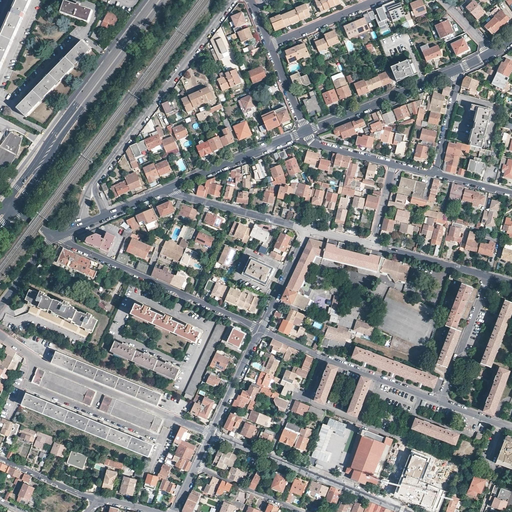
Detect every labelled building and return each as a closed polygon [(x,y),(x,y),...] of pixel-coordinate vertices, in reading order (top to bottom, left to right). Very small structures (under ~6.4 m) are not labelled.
[(17,0),(0,40),(0,70),(31,0),(17,0)] [(64,0),(60,12),(88,22),(92,10),(80,6),(81,4),(76,3),(76,4),(64,0)] [(327,0),(315,0),(321,11),(331,7),(327,0)] [(421,0),(419,0),(410,4),(413,11),(411,11),(410,12),(412,15),(413,16),(426,10),(421,0)] [(473,1),(466,7),(474,15),(477,19),(484,12),(473,1)] [(405,15),(400,2),(387,7),(392,20),(405,15)] [(306,4),(297,8),(297,9),(301,19),(302,20),(311,16),(306,4)] [(387,19),(382,6),(375,9),(377,14),(374,15),(372,10),(367,13),(371,20),(375,18),(379,27),(386,25),(384,21),(387,19)] [(465,9),(472,16),(474,15),(466,7),(465,9)] [(496,8),(491,12),(502,24),(509,18),(501,9),(499,11),(496,8)] [(297,9),(281,16),(280,14),(270,19),(274,29),(281,26),(282,28),(286,26),(285,25),(290,22),(291,24),(301,19),(297,9)] [(108,11),(101,26),(109,30),(111,25),(114,27),(116,21),(114,20),(117,16),(108,11)] [(236,33),(243,30),(241,26),(247,23),(245,19),(244,19),(243,17),(244,17),(242,12),(232,17),(236,28),(234,29),(236,33)] [(354,22),(359,34),(369,30),(366,24),(371,21),(371,20),(367,13),(363,14),(364,18),(354,22)] [(405,16),(407,23),(402,24),(403,28),(413,25),(410,15),(405,16)] [(494,16),(484,26),(493,34),(502,25),(494,16)] [(447,19),(435,25),(440,38),(453,33),(447,19)] [(354,22),(343,26),(348,38),(359,34),(354,22)] [(249,28),(238,33),(242,43),(253,38),(249,28)] [(105,36),(94,30),(91,37),(101,43),(105,36)] [(334,30),(324,35),(325,37),(326,39),(329,46),(339,42),(334,30)] [(213,43),(220,60),(225,58),(223,54),(228,51),(222,38),(217,40),(218,42),(213,43)] [(317,38),(314,39),(318,50),(329,46),(326,39),(319,42),(318,40),(317,38)] [(463,38),(451,43),(456,54),(469,48),(463,38)] [(82,41),(16,108),(26,117),(92,50),(82,41)] [(375,45),(373,41),(365,45),(368,53),(375,50),(374,47),(372,48),(372,46),(375,45)] [(305,43),(294,47),(299,58),(310,54),(305,43)] [(428,46),(421,49),(426,60),(442,54),(438,45),(429,48),(428,46)] [(255,49),(251,51),(254,56),(263,52),(261,46),(255,49)] [(289,63),(299,59),(299,58),(294,47),(286,50),(288,56),(286,56),(289,63)] [(411,58),(391,67),(393,71),(396,80),(400,78),(400,79),(413,74),(413,73),(417,71),(411,58)] [(511,60),(507,58),(504,63),(502,62),(497,72),(507,76),(511,66),(511,60)] [(266,76),(264,72),(261,65),(248,70),(253,81),(266,76)] [(227,76),(232,88),(241,83),(236,70),(226,74),(227,76)] [(382,85),(383,86),(396,80),(393,71),(389,73),(388,71),(378,75),(379,76),(382,85)] [(301,77),(300,72),(292,75),(296,84),(304,80),(306,84),(311,82),(308,74),(301,77)] [(497,72),(492,83),(496,85),(495,87),(502,91),(503,89),(508,91),(510,86),(508,85),(509,82),(507,81),(509,77),(507,76),(497,72)] [(292,75),(290,76),(295,87),(302,84),(304,87),(311,84),(311,82),(306,84),(304,80),(296,84),(292,75)] [(223,91),(232,88),(227,76),(220,78),(218,79),(223,91)] [(379,76),(365,82),(369,91),(382,85),(379,76)] [(464,79),(462,86),(469,88),(469,90),(475,92),(477,85),(474,84),(474,83),(474,80),(466,76),(464,79)] [(344,77),(333,81),(341,99),(351,95),(344,77)] [(365,80),(355,84),(359,95),(369,91),(365,82),(365,80)] [(433,98),(430,110),(444,114),(446,108),(442,107),(445,95),(449,96),(451,87),(444,86),(442,94),(435,92),(434,97),(433,98)] [(209,89),(189,97),(194,108),(214,100),(209,89)] [(334,89),(323,94),(328,105),(339,100),(334,89)] [(250,95),(238,101),(242,110),(244,113),(251,110),(250,107),(255,104),(251,95),(252,95),(250,91),(248,91),(250,95)] [(419,113),(421,106),(421,104),(424,92),(419,94),(418,101),(415,101),(411,103),(407,104),(409,108),(410,108),(412,107),(413,109),(414,114),(418,113),(419,113)] [(322,111),(316,95),(311,96),(312,99),(309,101),(308,98),(303,100),(309,113),(317,110),(318,113),(322,111)] [(188,114),(195,111),(194,108),(189,97),(182,100),(188,114)] [(163,104),(167,115),(180,109),(176,99),(163,104)] [(487,107),(472,103),(471,110),(478,112),(469,145),(480,148),(481,148),(491,109),(487,108),(487,107)] [(209,113),(211,117),(213,116),(212,113),(221,109),(223,112),(224,111),(221,104),(208,110),(209,113)] [(427,106),(421,104),(421,106),(419,113),(416,124),(440,130),(441,125),(438,124),(441,114),(432,112),(429,122),(423,121),(426,109),(427,106)] [(406,105),(395,110),(399,119),(403,118),(410,115),(406,105)] [(282,126),(292,122),(287,109),(286,106),(276,111),(277,113),(282,126)] [(381,110),(377,112),(379,117),(381,121),(383,125),(383,126),(385,126),(385,124),(396,120),(392,111),(383,114),(381,110)] [(274,111),(261,116),(268,131),(281,125),(279,121),(274,111)] [(354,121),(352,122),(357,133),(361,131),(359,128),(365,125),(363,119),(355,122),(354,121)] [(230,132),(233,131),(228,120),(224,122),(227,130),(223,132),(224,136),(221,137),(225,147),(234,143),(230,132)] [(369,126),(370,127),(371,130),(383,125),(381,121),(369,126)] [(352,122),(335,129),(334,131),(336,134),(338,135),(342,134),(343,138),(354,134),(355,137),(354,140),(357,141),(357,140),(358,135),(357,133),(352,122)] [(252,135),(246,123),(239,126),(235,127),(240,140),(252,135)] [(185,124),(173,129),(178,140),(190,136),(185,124)] [(385,126),(383,126),(384,129),(382,130),(380,138),(382,138),(382,141),(394,144),(394,143),(396,132),(392,131),(393,126),(385,126)] [(437,132),(423,128),(422,133),(420,138),(428,140),(427,144),(433,146),(433,142),(434,142),(437,132)] [(146,143),(145,143),(147,147),(148,149),(150,154),(150,155),(154,153),(152,149),(163,144),(162,142),(161,138),(158,131),(150,134),(151,136),(145,139),(146,143)] [(357,141),(356,145),(360,146),(360,144),(372,147),(376,131),(372,132),(367,133),(358,135),(357,140),(357,141)] [(22,138),(11,132),(5,149),(0,158),(0,165),(6,168),(17,155),(22,138)] [(405,134),(396,132),(394,143),(398,144),(395,153),(405,155),(409,142),(403,141),(405,134)] [(162,142),(163,144),(168,156),(180,152),(174,137),(162,142)] [(224,148),(219,137),(209,142),(213,152),(224,148)] [(144,141),(130,147),(135,158),(141,155),(140,152),(148,149),(147,147),(145,143),(144,141)] [(210,154),(212,153),(208,143),(198,148),(202,157),(209,154),(210,154)] [(435,151),(436,147),(433,146),(427,144),(423,143),(422,146),(418,145),(415,156),(427,159),(429,149),(435,151)] [(457,145),(449,143),(447,150),(445,150),(444,153),(447,154),(459,157),(463,158),(463,156),(459,155),(461,149),(465,151),(465,153),(469,153),(471,145),(467,144),(467,146),(457,143),(457,145)] [(135,158),(130,147),(127,152),(131,163),(133,162),(137,173),(141,172),(139,167),(135,158)] [(319,166),(321,159),(323,151),(318,149),(317,153),(308,151),(305,162),(319,166)] [(335,163),(334,165),(348,168),(350,163),(351,158),(347,157),(339,155),(337,154),(335,163)] [(459,157),(447,154),(445,160),(448,161),(447,164),(446,164),(445,167),(444,166),(443,169),(445,171),(455,174),(459,157)] [(511,160),(502,157),(499,170),(505,171),(504,176),(511,178),(511,160)] [(301,172),(295,158),(290,161),(286,162),(292,176),(301,172)] [(474,161),(470,160),(467,171),(474,172),(478,158),(475,158),(474,161)] [(481,159),(478,158),(474,172),(482,174),(484,163),(481,162),(481,159)] [(319,166),(318,168),(328,171),(330,162),(321,159),(319,166)] [(173,172),(168,160),(156,166),(161,177),(173,172)] [(378,166),(372,165),(372,163),(370,162),(366,176),(365,179),(368,179),(368,176),(375,178),(376,174),(376,171),(378,166)] [(350,163),(348,168),(347,174),(356,177),(357,177),(357,175),(355,174),(357,165),(350,163)] [(266,178),(261,164),(253,167),(256,174),(256,180),(261,179),(266,178)] [(157,172),(154,165),(144,169),(150,183),(155,181),(154,177),(159,175),(157,172)] [(277,181),(278,185),(281,184),(288,184),(286,180),(280,182),(279,181),(283,179),(282,176),(285,175),(281,166),(275,169),(274,169),(271,170),(276,182),(277,181)] [(338,186),(343,188),(344,186),(346,176),(341,174),(338,186)] [(362,182),(352,179),(353,177),(347,175),(344,186),(350,188),(356,189),(356,187),(358,186),(360,187),(362,182)] [(137,176),(126,180),(127,181),(131,191),(141,187),(137,176)] [(412,196),(422,199),(423,195),(426,182),(413,179),(412,181),(411,181),(411,179),(401,176),(399,187),(397,187),(396,192),(403,194),(403,193),(409,195),(410,191),(413,191),(412,196)] [(215,184),(216,178),(212,180),(211,183),(212,183),(209,194),(220,197),(223,187),(215,184)] [(197,195),(207,197),(211,183),(212,180),(208,182),(206,187),(200,186),(199,190),(195,189),(195,192),(197,193),(197,195)] [(131,191),(127,181),(115,186),(119,196),(131,191)] [(439,182),(434,181),(429,200),(433,202),(439,182)] [(288,184),(281,184),(278,197),(284,199),(286,192),(291,193),(292,191),(294,192),(297,183),(296,183),(291,183),(288,184)] [(338,192),(342,193),(343,188),(338,186),(335,185),(329,183),(329,184),(328,188),(338,191),(338,192)] [(305,200),(309,202),(311,195),(313,187),(312,187),(300,184),(297,194),(306,197),(305,200)] [(458,186),(450,184),(448,194),(453,196),(460,197),(460,199),(459,200),(460,200),(461,200),(464,187),(458,186)] [(231,199),(234,188),(227,186),(224,197),(231,199)] [(347,194),(354,196),(356,189),(350,188),(344,186),(343,188),(342,193),(347,194)] [(313,187),(311,195),(314,196),(312,202),(321,205),(325,191),(313,187)] [(263,203),(273,204),(275,189),(264,188),(263,203)] [(475,192),(465,189),(462,200),(472,202),(475,192)] [(104,192),(108,201),(112,199),(109,190),(104,192)] [(327,191),(324,204),(329,205),(333,206),(334,202),(335,203),(338,194),(327,191)] [(248,204),(249,198),(248,198),(248,194),(238,192),(237,203),(248,204)] [(479,193),(475,192),(472,202),(472,206),(478,208),(479,204),(483,206),(485,197),(479,196),(479,193)] [(368,193),(364,205),(365,205),(368,195),(379,198),(380,196),(373,194),(368,193)] [(388,206),(403,209),(406,196),(397,194),(395,202),(389,200),(388,206)] [(366,205),(377,208),(379,198),(368,195),(365,205),(364,205),(363,211),(360,221),(366,223),(367,222),(368,218),(364,218),(365,214),(366,214),(367,211),(365,210),(366,205)] [(335,218),(344,220),(347,209),(346,208),(345,210),(341,208),(342,204),(344,204),(346,198),(341,196),(335,218)] [(412,202),(426,206),(427,200),(422,199),(412,196),(411,196),(410,199),(412,200),(412,202)] [(362,208),(364,199),(355,197),(353,206),(362,208)] [(500,202),(492,200),(489,211),(484,210),(481,223),(481,224),(494,227),(500,202)] [(162,218),(169,215),(169,214),(175,212),(171,202),(158,208),(162,218)] [(198,211),(181,204),(180,207),(182,208),(179,215),(194,221),(198,211)] [(139,224),(141,228),(146,226),(148,231),(157,227),(157,229),(159,228),(157,223),(156,223),(155,222),(158,221),(158,220),(153,209),(136,217),(139,224)] [(408,213),(397,210),(395,220),(405,223),(408,213)] [(224,219),(208,213),(204,223),(220,229),(224,219)] [(428,216),(426,220),(425,225),(424,225),(422,233),(431,235),(434,227),(431,226),(433,222),(434,217),(428,216)] [(140,227),(139,224),(136,217),(126,221),(127,223),(129,227),(130,226),(132,231),(140,227)] [(318,226),(320,219),(313,217),(312,224),(318,226)] [(510,218),(505,217),(504,224),(503,229),(507,230),(506,232),(509,233),(508,237),(511,238),(511,237),(511,231),(511,232),(511,231),(511,222),(509,222),(510,218)] [(382,229),(394,233),(396,226),(393,226),(394,221),(385,219),(383,226),(382,229)] [(242,242),(247,244),(250,236),(252,233),(243,228),(244,226),(235,222),(232,227),(230,233),(236,236),(235,237),(243,240),(242,242)] [(459,244),(460,244),(461,240),(463,235),(459,234),(460,229),(464,230),(465,226),(455,223),(452,222),(451,227),(450,226),(449,233),(446,232),(444,240),(450,242),(451,240),(459,243),(459,244)] [(412,234),(413,230),(418,231),(419,227),(403,223),(401,231),(409,233),(412,234)] [(258,226),(256,225),(253,231),(252,233),(250,236),(265,243),(269,234),(257,228),(258,226)] [(439,230),(435,229),(432,241),(437,242),(437,241),(441,241),(444,228),(440,228),(439,230)] [(476,231),(470,229),(467,242),(465,247),(465,248),(478,252),(480,242),(474,241),(476,231)] [(215,236),(200,230),(196,239),(205,243),(205,242),(211,245),(215,236)] [(497,234),(487,231),(486,237),(498,240),(500,235),(497,234)] [(114,243),(113,242),(116,237),(107,233),(104,240),(101,238),(101,237),(96,234),(88,238),(86,242),(109,252),(112,246),(113,247),(114,243)] [(291,238),(281,234),(273,252),(272,252),(270,256),(282,261),(284,258),(282,257),(291,238)] [(144,244),(146,239),(142,238),(140,243),(133,240),(128,252),(146,260),(151,247),(144,244)] [(185,239),(181,248),(186,250),(190,241),(185,239)] [(282,298),(282,300),(292,305),(305,311),(311,299),(303,296),(300,294),(301,294),(301,293),(301,292),(300,291),(299,291),(300,288),(317,252),(324,254),(327,243),(318,241),(310,239),(295,271),(283,297),(282,298)] [(327,243),(324,254),(381,269),(388,275),(390,274),(395,282),(399,280),(406,282),(409,267),(400,264),(400,262),(386,258),(387,256),(387,255),(377,252),(377,255),(370,254),(370,255),(365,253),(365,255),(344,250),(345,248),(340,247),(341,242),(327,239),(327,243)] [(181,248),(165,241),(163,247),(183,256),(186,250),(181,248)] [(489,245),(480,242),(478,252),(492,255),(495,246),(494,246),(495,243),(490,241),(489,245)] [(511,245),(505,244),(501,259),(505,260),(506,258),(511,259),(511,245)] [(73,251),(59,245),(53,259),(92,277),(91,278),(93,279),(96,271),(88,267),(91,260),(77,254),(73,252),(73,251)] [(162,249),(160,255),(180,264),(183,256),(163,247),(162,249)] [(227,247),(224,251),(226,252),(225,253),(223,253),(222,254),(220,258),(218,263),(228,267),(236,251),(227,247)] [(118,256),(116,260),(126,265),(129,257),(119,253),(118,256)] [(275,268),(251,256),(242,274),(266,285),(271,277),(275,268)] [(136,269),(146,273),(149,266),(139,262),(136,269)] [(112,268),(103,264),(101,269),(110,273),(112,268)] [(169,270),(156,264),(155,267),(151,276),(161,280),(170,284),(174,276),(168,273),(169,270)] [(176,276),(174,276),(170,284),(181,289),(186,278),(189,280),(191,275),(183,271),(180,276),(178,275),(177,275),(176,276)] [(223,279),(216,277),(214,282),(216,283),(211,292),(215,294),(218,295),(226,298),(230,289),(220,285),(223,279)] [(472,287),(461,283),(454,304),(464,308),(468,298),(472,287)] [(226,298),(225,301),(228,303),(229,301),(236,305),(242,293),(235,290),(230,288),(230,289),(226,298)] [(50,297),(47,296),(44,295),(45,293),(41,291),(40,293),(37,291),(34,290),(34,291),(30,289),(26,299),(29,300),(28,301),(35,305),(41,308),(45,309),(45,308),(49,309),(53,310),(52,311),(57,313),(57,314),(58,315),(65,318),(69,319),(70,318),(73,319),(72,320),(76,322),(75,323),(78,325),(85,328),(88,329),(89,328),(92,330),(97,319),(93,317),(91,316),(91,315),(92,314),(87,312),(87,313),(86,314),(84,313),(81,311),(80,312),(77,310),(74,308),(74,307),(70,306),(68,305),(68,303),(69,303),(65,301),(64,302),(64,303),(61,302),(58,300),(57,301),(54,299),(54,300),(50,298),(50,297)] [(242,292),(242,293),(236,305),(242,307),(243,306),(249,309),(249,310),(253,312),(259,298),(248,294),(248,295),(242,292)] [(511,313),(511,302),(505,300),(501,310),(497,321),(507,325),(511,313)] [(193,329),(194,326),(188,323),(187,326),(172,319),(173,316),(166,313),(165,316),(150,309),(151,306),(145,303),(144,306),(136,302),(131,313),(166,330),(195,343),(200,332),(193,329)] [(341,325),(352,329),(360,308),(349,304),(341,325)] [(454,304),(445,325),(450,328),(455,330),(460,318),(464,308),(454,304)] [(300,325),(303,319),(305,315),(291,309),(286,320),(293,323),(293,322),(300,325)] [(301,338),(305,329),(293,323),(286,320),(284,319),(279,331),(288,335),(289,333),(301,338)] [(189,394),(192,395),(216,343),(225,323),(219,320),(200,360),(185,392),(189,394)] [(357,320),(352,333),(369,339),(373,326),(357,320)] [(507,325),(497,321),(493,331),(488,342),(499,346),(507,325)] [(337,329),(329,326),(325,335),(324,337),(330,339),(328,345),(337,348),(338,345),(344,347),(346,348),(348,343),(345,342),(346,338),(349,339),(351,334),(342,331),(341,335),(335,333),(337,329)] [(239,347),(245,334),(233,328),(227,341),(234,344),(239,347)] [(455,330),(450,328),(443,346),(455,350),(458,341),(462,332),(455,330)] [(288,346),(282,343),(272,338),(269,344),(273,345),(271,348),(278,352),(279,350),(285,353),(288,346)] [(179,369),(140,352),(115,340),(110,350),(123,356),(174,380),(179,369)] [(499,346),(488,342),(485,351),(480,363),(491,367),(499,346)] [(300,351),(288,346),(285,353),(282,359),(286,361),(291,352),(298,355),(300,351)] [(436,364),(447,369),(451,360),(455,350),(443,346),(436,364)] [(368,351),(356,347),(352,357),(365,362),(379,367),(383,357),(372,353),(373,353),(368,351)] [(56,351),(52,362),(60,366),(79,373),(99,381),(118,389),(150,402),(155,404),(157,405),(162,395),(56,351)] [(274,370),(278,361),(275,360),(277,357),(266,351),(264,356),(265,357),(270,359),(267,367),(265,372),(272,375),(274,370)] [(216,352),(210,365),(212,366),(213,365),(224,369),(229,358),(216,352)] [(0,364),(8,369),(13,356),(8,354),(5,360),(1,359),(0,358),(0,364)] [(303,365),(302,368),(308,371),(309,368),(309,367),(313,358),(307,356),(303,365)] [(267,367),(270,359),(265,357),(262,365),(267,367)] [(394,361),(383,357),(379,367),(379,368),(393,373),(406,378),(407,377),(410,368),(399,363),(394,361)] [(338,367),(328,364),(326,371),(325,370),(324,372),(323,376),(324,376),(321,382),(331,386),(338,367)] [(0,374),(0,375),(7,379),(8,376),(5,374),(5,375),(1,373),(4,368),(0,365),(0,374)] [(281,379),(294,385),(297,379),(294,378),(296,374),(305,378),(307,372),(294,366),(293,368),(291,372),(285,369),(281,379)] [(494,383),(492,389),(502,393),(510,371),(500,367),(497,375),(496,375),(495,377),(494,380),(495,380),(494,383)] [(43,370),(38,368),(33,381),(37,383),(54,390),(86,404),(89,405),(95,391),(70,381),(43,370)] [(422,372),(410,368),(407,377),(420,382),(434,388),(438,378),(426,374),(427,373),(422,371),(422,372)] [(207,370),(204,377),(208,379),(207,382),(217,387),(220,380),(210,375),(211,372),(207,370)] [(262,373),(262,371),(261,370),(257,380),(263,382),(266,375),(262,373)] [(273,379),(275,376),(272,375),(265,372),(262,371),(262,373),(266,375),(263,382),(257,380),(255,383),(261,386),(270,389),(271,387),(268,385),(270,378),(273,379)] [(281,379),(275,376),(273,379),(273,381),(284,386),(288,388),(293,390),(295,385),(294,385),(281,379)] [(370,380),(361,376),(354,395),(363,398),(366,392),(367,390),(368,387),(368,386),(370,380)] [(259,391),(261,386),(255,383),(251,382),(247,391),(242,389),(240,394),(248,398),(253,399),(254,397),(257,390),(259,391)] [(331,386),(321,382),(319,389),(318,389),(317,391),(316,393),(317,394),(315,400),(324,404),(331,386)] [(270,389),(261,386),(259,391),(259,393),(267,396),(267,395),(273,397),(276,392),(270,389)] [(285,395),(288,388),(284,386),(280,394),(285,395)] [(490,395),(488,398),(486,403),(487,403),(483,411),(493,415),(502,393),(492,389),(490,395)] [(141,439),(123,432),(124,430),(122,430),(121,429),(120,431),(102,424),(103,422),(101,421),(100,421),(99,422),(81,415),(82,413),(80,413),(79,412),(78,414),(60,406),(61,405),(59,404),(58,403),(57,405),(39,398),(40,396),(38,395),(37,395),(36,397),(27,393),(22,404),(23,405),(130,449),(149,456),(153,445),(144,441),(145,439),(143,438),(142,438),(141,439)] [(246,402),(248,398),(240,394),(239,393),(236,399),(234,399),(232,404),(241,409),(244,402),(246,402)] [(196,394),(194,398),(196,399),(202,402),(204,397),(196,394)] [(108,396),(105,395),(99,409),(102,410),(124,419),(153,431),(157,433),(162,419),(157,417),(108,396)] [(361,406),(361,405),(363,398),(354,395),(347,413),(357,417),(359,410),(360,410),(361,408),(361,406)] [(203,406),(198,415),(207,419),(215,401),(205,396),(204,397),(202,402),(201,405),(203,406)] [(286,406),(288,401),(274,396),(273,399),(275,404),(277,405),(278,408),(277,410),(284,413),(286,406)] [(190,411),(198,415),(203,406),(201,405),(202,402),(196,399),(195,402),(193,405),(190,411)] [(309,406),(295,401),(293,406),(292,410),(305,415),(309,406)] [(307,413),(321,419),(324,411),(318,408),(310,405),(307,413)] [(252,409),(248,418),(258,422),(263,425),(265,421),(267,422),(269,416),(262,413),(252,409)] [(240,422),(242,417),(237,415),(233,414),(228,412),(227,415),(226,416),(229,417),(240,422)] [(338,417),(329,413),(324,426),(323,430),(321,429),(311,455),(321,459),(331,433),(332,433),(335,424),(338,417)] [(239,426),(240,423),(240,422),(229,417),(224,427),(233,431),(235,426),(236,426),(239,426)] [(246,421),(247,419),(246,419),(242,417),(240,422),(240,423),(245,424),(241,432),(250,436),(255,425),(246,421)] [(355,427),(356,424),(338,417),(335,424),(353,431),(355,427)] [(20,424),(3,418),(1,422),(4,423),(0,433),(8,436),(14,424),(17,425),(16,428),(18,429),(20,424)] [(424,422),(416,418),(412,428),(434,436),(437,427),(428,423),(429,422),(427,422),(424,421),(424,422)] [(285,427),(300,432),(301,428),(287,422),(286,424),(285,427)] [(38,431),(37,431),(23,425),(20,432),(23,433),(21,437),(31,441),(32,437),(35,438),(36,437),(38,431)] [(271,440),(272,441),(276,431),(261,425),(255,439),(269,445),(271,440)] [(184,441),(189,430),(181,426),(174,441),(194,450),(196,451),(198,447),(184,441)] [(280,440),(294,446),(299,435),(300,432),(285,427),(280,440)] [(294,446),(304,450),(308,438),(311,429),(306,427),(305,430),(301,428),(300,432),(299,435),(294,446)] [(437,427),(434,436),(455,444),(458,435),(450,432),(450,431),(448,429),(446,429),(445,430),(437,427)] [(385,439),(359,428),(357,433),(359,433),(346,472),(352,475),(350,479),(365,485),(367,481),(376,485),(378,479),(377,478),(372,476),(379,456),(386,439),(385,439)] [(55,437),(38,431),(36,437),(38,438),(37,441),(36,440),(35,444),(42,446),(44,443),(42,443),(44,440),(53,443),(55,437)] [(484,435),(477,432),(474,440),(481,443),(484,435)] [(511,438),(506,436),(496,463),(511,469),(511,468),(511,438)] [(194,450),(174,441),(172,444),(179,447),(175,455),(183,459),(184,457),(189,459),(194,450)] [(63,456),(66,446),(55,442),(52,452),(57,454),(63,456)] [(227,465),(232,467),(237,455),(219,448),(219,450),(217,449),(214,457),(215,457),(212,464),(224,470),(227,465)] [(82,468),(87,457),(72,451),(68,462),(75,465),(82,468)] [(40,466),(43,467),(48,454),(41,452),(39,458),(42,458),(40,466)] [(175,455),(169,452),(166,457),(177,462),(175,465),(187,471),(189,467),(191,462),(183,459),(175,455)] [(422,483),(431,460),(414,453),(397,495),(438,511),(445,492),(422,483)] [(377,478),(384,458),(379,456),(372,476),(377,478)] [(113,465),(115,460),(106,457),(104,463),(113,465)] [(113,465),(121,469),(122,469),(124,463),(115,460),(113,465)] [(446,466),(461,472),(463,466),(448,460),(446,466)] [(10,467),(0,462),(0,468),(8,472),(10,467)] [(169,466),(163,463),(161,468),(162,468),(160,473),(167,476),(171,467),(169,466)] [(253,488),(254,489),(263,471),(262,470),(264,467),(260,465),(255,475),(249,487),(253,488)] [(21,472),(10,467),(8,472),(17,476),(14,484),(16,484),(18,479),(21,472)] [(228,477),(241,483),(245,473),(232,467),(228,476),(228,477)] [(144,471),(137,468),(134,475),(142,478),(144,471)] [(144,471),(142,478),(146,480),(144,485),(153,489),(158,477),(149,473),(144,471)] [(21,472),(18,479),(21,480),(22,479),(29,482),(31,477),(21,472)] [(115,475),(105,472),(102,486),(112,489),(114,478),(115,475)] [(246,485),(249,487),(255,475),(251,473),(248,478),(249,479),(246,485)] [(282,492),(287,478),(281,475),(276,473),(270,487),(282,492)] [(218,489),(222,480),(207,474),(206,476),(210,478),(210,477),(212,478),(210,484),(207,483),(207,484),(218,489)] [(132,495),(136,479),(124,476),(120,492),(132,495)] [(486,480),(474,476),(468,493),(476,496),(477,492),(480,494),(486,480)] [(178,484),(163,478),(160,487),(164,488),(170,491),(174,493),(178,484)] [(285,501),(292,504),(295,496),(291,495),(292,492),(301,495),(305,485),(300,484),(301,482),(294,479),(285,501)] [(214,498),(222,501),(223,499),(219,497),(223,488),(228,490),(231,484),(226,482),(222,480),(218,489),(218,491),(216,494),(214,498)] [(328,487),(313,481),(310,488),(311,489),(310,490),(317,493),(324,496),(328,487)] [(34,487),(24,483),(19,495),(29,500),(34,487)] [(210,497),(214,498),(216,494),(213,493),(214,489),(218,491),(218,489),(207,484),(204,491),(210,494),(210,497)] [(493,490),(492,491),(499,494),(497,498),(505,501),(507,497),(509,498),(511,491),(495,485),(493,490)] [(338,489),(331,487),(326,500),(335,504),(341,491),(338,489)] [(239,491),(235,489),(233,488),(230,495),(231,496),(230,499),(231,500),(235,501),(236,500),(238,495),(239,491)] [(8,491),(4,499),(9,501),(13,490),(10,489),(9,492),(8,491)] [(192,511),(201,493),(192,489),(190,494),(188,498),(185,506),(182,511),(192,511)] [(26,505),(29,500),(19,495),(16,500),(26,505)] [(507,502),(491,495),(489,499),(494,501),(492,507),(503,511),(507,502)] [(452,496),(448,505),(446,511),(447,511),(454,511),(457,506),(459,501),(460,499),(452,496)] [(357,499),(355,498),(353,504),(349,511),(351,511),(352,511),(362,511),(365,507),(355,503),(357,499)] [(349,511),(353,504),(351,503),(350,507),(348,506),(349,503),(342,500),(337,511),(349,511)] [(222,501),(216,511),(231,511),(234,508),(237,509),(238,508),(229,504),(222,501)] [(375,505),(368,502),(364,511),(365,511),(393,511),(375,505)]
